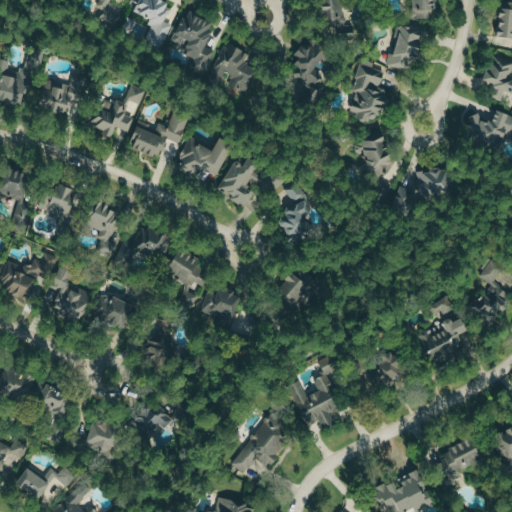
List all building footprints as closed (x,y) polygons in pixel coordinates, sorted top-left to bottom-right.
[(341,0),(320,0),(321,25),(342,25),(341,0)] [(408,0),(410,17),(433,16),(431,0),(408,0)] [(511,7),(509,8),(510,1),(505,0),(504,0),(503,6),(498,5),(493,45),(511,47),(511,7)] [(203,73),(215,50),(203,44),(214,23),(186,9),(170,42),(181,48),(180,51),(198,60),(194,69),(203,73)] [(398,21),(387,64),(410,69),(421,27),(398,21)] [(325,53),(313,41),(306,48),(300,42),(288,54),(298,64),(291,71),(306,86),(315,78),(307,70),(325,53)] [(247,49),(222,45),(218,70),(231,72),(228,86),(249,90),(253,66),(245,64),(247,49)] [(20,102),(27,71),(38,73),(43,49),(29,46),(23,70),(8,66),(9,60),(0,57),(0,101),(10,104),(11,100),(20,102)] [(387,89),(379,86),(381,77),(387,63),(363,60),(355,77),(352,90),(356,92),(349,106),(349,111),(363,118),(374,119),(379,108),(380,103),(384,104),(387,89)] [(87,76),(72,72),(69,82),(44,75),(36,103),(45,106),(44,108),(66,115),(71,97),(80,99),(87,76)] [(126,97),(140,103),(145,91),(131,85),(126,97)] [(101,94),(89,126),(110,134),(113,126),(127,131),(133,116),(125,114),(130,99),(123,96),(121,102),(101,94)] [(511,115),(494,109),(489,122),(478,118),(480,114),(471,111),(465,126),(473,129),(470,138),(498,148),(505,132),(511,134),(511,115)] [(179,142),(188,115),(173,110),(168,126),(157,122),(154,133),(134,126),(127,146),(160,157),(166,138),(179,142)] [(135,125),(153,131),(155,125),(137,119),(135,125)] [(354,145),(357,153),(362,151),(372,175),(393,165),(379,133),(354,145)] [(173,165),(198,179),(204,169),(214,175),(232,145),(218,136),(210,149),(190,137),(173,165)] [(270,178),(253,170),(256,162),(246,157),(242,164),(232,159),(217,191),(247,205),(254,191),(245,186),(248,179),(266,188),(270,178)] [(22,201),(29,174),(3,167),(0,176),(0,192),(18,197),(11,224),(25,227),(31,203),(22,201)] [(418,193),(447,193),(447,168),(417,169),(418,193)] [(36,210),(57,215),(55,222),(65,225),(75,189),(52,183),(50,190),(42,188),(36,210)] [(309,211),(300,191),(294,193),(291,186),(283,190),(287,200),(280,203),(285,214),(280,217),(290,240),(309,232),(301,214),(309,211)] [(110,241),(120,210),(90,200),(83,222),(103,228),(96,251),(112,256),(116,243),(110,241)] [(165,235),(140,225),(134,240),(126,237),(117,260),(128,265),(134,251),(156,260),(165,235)] [(198,286),(207,264),(173,249),(163,270),(198,286)] [(27,299),(32,276),(46,279),(52,254),(39,251),(34,267),(6,260),(4,270),(1,269),(0,271),(0,283),(6,284),(3,293),(27,299)] [(493,284),(504,265),(489,257),(479,276),(486,280),(469,308),(494,323),(511,294),(493,284)] [(90,292),(64,280),(69,270),(59,265),(42,302),(78,319),(90,292)] [(316,290),(305,266),(276,279),(286,303),(316,290)] [(239,296),(208,284),(198,311),(229,323),(239,296)] [(91,316),(122,326),(130,302),(99,292),(91,316)] [(430,306),(436,316),(453,305),(447,295),(430,306)] [(465,330),(459,317),(450,321),(450,319),(415,335),(428,361),(463,345),(457,333),(465,330)] [(144,358),(173,356),(172,343),(164,344),(163,333),(142,334),(144,358)] [(402,359),(379,350),(373,367),(363,363),(358,377),(390,389),(402,359)] [(330,371),(328,357),(320,358),(322,372),(330,371)] [(33,378),(16,374),(17,369),(3,366),(0,377),(0,393),(28,400),(33,378)] [(302,424),(318,419),(320,425),(332,421),(329,412),(339,408),(327,373),(313,378),(317,390),(305,394),(300,379),(287,384),(302,424)] [(178,427),(183,410),(140,399),(131,430),(153,436),(156,425),(170,428),(171,425),(178,427)] [(231,464),(244,472),(255,456),(267,464),(291,428),(267,411),(231,464)] [(48,440),(61,443),(65,424),(52,421),(48,440)] [(87,422),(86,450),(113,450),(113,422),(87,422)] [(511,425),(492,435),(505,462),(511,458),(511,425)] [(478,461),(468,438),(437,451),(441,460),(429,465),(440,490),(456,484),(452,473),(478,461)] [(0,471),(2,456),(22,458),(24,442),(13,440),(12,444),(0,442),(0,471)] [(47,481),(25,468),(14,486),(37,499),(47,481)] [(384,511),(395,511),(403,510),(412,507),(412,510),(429,505),(418,469),(397,476),(400,485),(393,488),(391,480),(376,485),(384,511)] [(52,511),(96,511),(97,508),(80,505),(82,494),(65,491),(63,503),(55,501),(52,511)]
